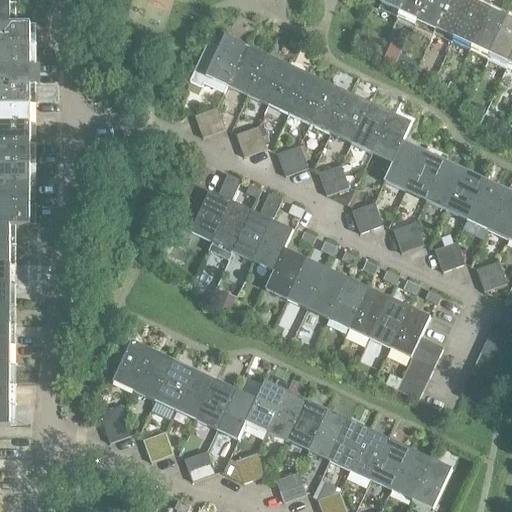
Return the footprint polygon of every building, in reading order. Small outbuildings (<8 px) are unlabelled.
[(383,0),(381,6),(399,15),(400,15),(407,0),(383,0)] [(400,15),(396,24),(414,32),(429,0),(407,0),(400,15)] [(429,0),(414,32),(413,34),(431,43),(436,32),(451,0),(429,0)] [(472,3),(464,0),(451,0),(436,32),(454,41),(472,3)] [(472,3),(454,41),(455,41),(472,49),(490,12),(472,3)] [(0,26),(12,26),(12,6),(0,5),(0,26)] [(490,12),(472,49),(473,49),(490,57),(508,20),(490,12)] [(508,20),(490,57),(491,58),(509,66),(511,59),(511,22),(509,21),(508,20)] [(31,26),(12,26),(0,26),(0,46),(31,46),(31,26)] [(224,94),(227,88),(246,48),(225,38),(220,49),(209,44),(191,84),(203,89),(205,85),(224,94)] [(395,41),(391,50),(402,55),(406,46),(395,41)] [(0,66),(31,66),(31,46),(0,46),(0,66)] [(267,58),(246,48),(227,88),(248,98),(267,58)] [(288,67),(267,58),(248,98),(269,107),(288,67)] [(402,58),(398,66),(414,73),(418,65),(402,58)] [(31,66),(0,66),(0,86),(31,86),(31,66)] [(309,77),(288,67),(269,107),(290,117),(309,77)] [(311,127),(329,87),(309,77),(290,117),(311,127)] [(0,106),(31,106),(31,86),(0,86),(0,106)] [(331,136),(350,97),(329,87),(311,127),(331,136)] [(371,106),(350,97),(331,136),(352,146),(371,106)] [(0,126),(31,127),(31,106),(0,106),(0,126)] [(392,116),(371,106),(352,146),(373,155),(392,116)] [(210,108),(197,113),(198,117),(212,112),(210,108)] [(199,129),(222,121),(218,110),(212,112),(198,117),(195,118),(199,129)] [(412,126),(392,116),(373,155),(393,165),(394,165),(404,144),(412,126)] [(226,132),(222,121),(199,129),(203,140),(226,132)] [(0,146),(31,147),(31,127),(0,126),(0,146)] [(263,128),(259,130),(263,140),(267,138),(263,128)] [(259,129),(237,137),(241,149),(263,140),(259,130),(259,129)] [(267,152),(263,140),(241,149),(245,160),(267,152)] [(406,193),(424,154),(404,144),(394,165),(393,165),(385,183),(406,193)] [(0,166),(31,167),(31,147),(0,146),(0,166)] [(282,168),(304,159),(300,149),(278,157),(282,168)] [(445,163),(424,154),(406,193),(427,203),(445,163)] [(308,170),(304,159),(282,168),(286,179),(308,170)] [(466,173),(445,163),(427,203),(448,212),(466,173)] [(0,186),(31,187),(31,167),(0,166),(0,186)] [(324,187),(345,179),(341,168),(320,176),(324,187)] [(487,183),(466,173),(448,212),(468,222),(487,183)] [(187,216),(186,220),(187,225),(189,229),(193,232),(191,234),(212,244),(231,204),(232,204),(242,183),(230,177),(229,177),(219,198),(210,194),(204,207),(200,206),(196,207),(192,209),(189,212),(187,216)] [(349,190),(345,179),(324,187),(328,198),(349,190)] [(508,192),(487,183),(468,222),(489,232),(508,192)] [(0,206),(31,207),(31,187),(0,186),(0,206)] [(259,200),(262,192),(251,187),(247,195),(259,200)] [(510,241),(511,237),(511,194),(508,192),(489,232),(510,241)] [(252,214),(233,254),(254,264),(273,223),(279,210),(283,202),(270,196),(260,217),(252,214)] [(213,244),(209,253),(229,262),(233,254),(252,214),(232,204),(231,204),(212,244),(213,244)] [(375,205),(364,210),(372,232),(383,228),(375,205)] [(31,227),(31,207),(0,206),(0,226),(12,227),(31,227)] [(301,220),(305,212),(293,207),(290,215),(301,220)] [(372,232),(364,210),(353,214),(361,236),(372,232)] [(273,223),(254,264),(275,274),(286,252),(295,234),(273,223)] [(416,225),(394,233),(398,244),(420,236),(416,225)] [(0,245),(12,246),(12,227),(0,226),(0,245)] [(313,248),(317,240),(305,235),(301,242),(313,248)] [(424,247),(420,236),(398,244),(402,255),(424,247)] [(337,249),(326,244),(322,252),(334,257),(337,249)] [(457,244),(446,248),(454,270),(465,266),(457,244)] [(0,265),(12,266),(12,246),(0,245),(0,265)] [(454,270),(446,248),(436,252),(444,274),(454,270)] [(275,274),(266,292),(288,302),(307,261),(286,252),(275,274)] [(355,267),(358,259),(346,254),(342,262),(355,267)] [(307,261),(288,302),(309,312),(328,271),(307,261)] [(375,277),(379,269),(367,264),(364,271),(375,277)] [(481,283),(503,275),(499,264),(477,272),(481,283)] [(0,286),(12,286),(12,266),(0,265),(0,286)] [(328,271),(309,312),(330,322),(349,281),(328,271)] [(396,286),(400,278),(388,273),(384,281),(396,286)] [(507,285),(503,275),(481,283),(485,293),(507,285)] [(349,281),(330,322),(351,331),(370,291),(349,281)] [(416,296),(420,288),(409,283),(405,291),(416,296)] [(0,306),(12,307),(12,286),(0,286),(0,306)] [(370,291),(351,331),(371,341),(390,300),(370,291)] [(222,292),(214,308),(230,315),(237,299),(222,292)] [(441,298),(430,293),(426,301),(438,306),(441,298)] [(390,300),(371,341),(392,351),(411,310),(390,300)] [(0,326),(12,327),(12,307),(0,306),(0,326)] [(411,310),(392,351),(413,360),(418,349),(423,339),(432,320),(411,310)] [(511,343),(511,330),(496,324),(492,334),(511,343)] [(0,347),(12,347),(12,327),(0,326),(0,347)] [(508,355),(511,345),(511,343),(492,334),(487,345),(508,355)] [(423,339),(418,349),(440,360),(445,349),(443,348),(423,339)] [(133,344),(114,383),(135,393),(153,354),(133,344)] [(503,366),(508,355),(487,345),(482,356),(503,366)] [(0,367),(12,368),(12,347),(0,347),(0,367)] [(418,349),(413,360),(434,370),(440,360),(418,349)] [(174,363),(153,354),(135,393),(156,403),(174,363)] [(498,376),(503,366),(482,356),(477,366),(498,376)] [(413,360),(408,371),(429,381),(434,370),(413,360)] [(195,373),(174,363),(156,403),(176,413),(195,373)] [(493,387),(498,376),(477,366),(472,377),(493,387)] [(0,387),(12,388),(12,368),(0,367),(0,387)] [(408,371),(403,382),(424,392),(429,381),(408,371)] [(216,383),(195,373),(176,413),(197,422),(216,383)] [(488,398),(493,387),(472,377),(467,388),(488,398)] [(403,382),(398,393),(419,403),(424,392),(403,382)] [(218,432),(236,393),(216,383),(197,422),(218,432)] [(268,434),(287,395),(265,384),(257,402),(258,403),(248,424),(268,434)] [(0,408),(12,408),(12,388),(0,387),(0,408)] [(483,408),(488,398),(467,388),(462,399),(483,408)] [(258,403),(257,402),(236,393),(218,432),(240,442),(248,424),(258,403)] [(307,404),(287,395),(268,434),(289,443),(307,404)] [(310,453),(328,414),(307,404),(289,443),(310,453)] [(0,428),(12,428),(12,408),(0,408),(0,428)] [(107,413),(103,424),(125,416),(127,416),(124,408),(107,413)] [(331,463),(349,424),(328,414),(310,453),(331,463)] [(103,424),(107,435),(129,427),(125,416),(103,424)] [(370,434),(349,424),(331,463),(352,473),(370,434)] [(133,438),(129,427),(107,435),(111,446),(133,438)] [(372,482),(391,443),(370,434),(352,473),(372,482)] [(167,435),(144,443),(148,454),(171,446),(167,435)] [(393,492),(411,453),(391,443),(372,482),(393,492)] [(175,458),(171,446),(148,454),(153,466),(175,458)] [(414,502),(432,463),(411,453),(393,492),(414,502)] [(190,474),(211,466),(207,455),(186,463),(190,474)] [(257,457),(246,461),(254,483),(265,479),(257,457)] [(254,483),(246,461),(236,465),(244,487),(254,483)] [(453,472),(432,463),(414,502),(435,511),(453,472)] [(194,485),(215,477),(211,466),(190,474),(194,485)] [(281,494),(303,486),(299,475),(277,483),(281,494)] [(327,485),(319,502),(329,498),(334,497),(337,489),(327,485)] [(307,498),(303,486),(281,494),(285,506),(307,498)] [(334,497),(329,498),(334,511),(346,511),(340,494),(334,497)] [(97,511),(114,511),(118,505),(103,498),(97,511)] [(334,511),(329,498),(319,502),(322,511),(334,511)] [(177,511),(189,511),(191,508),(180,503),(176,511),(177,511)]
